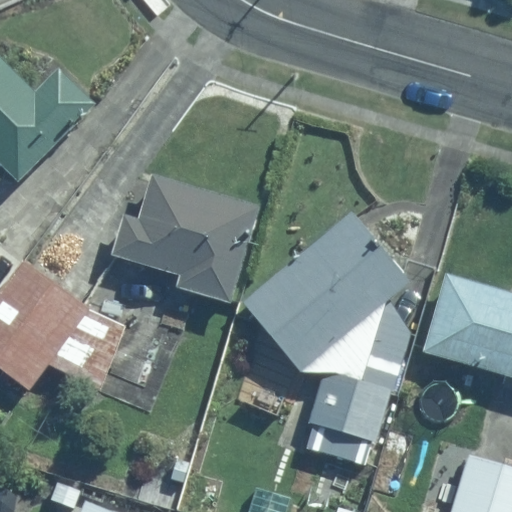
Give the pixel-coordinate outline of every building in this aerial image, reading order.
[(0,166),(20,187),(99,108),(61,70),(35,96),(0,60),(0,166)] [(259,209),(151,179),(137,226),(122,222),(111,262),(183,283),(181,292),(231,307),(259,209)] [(410,288),(355,214),(243,308),(301,378),(322,382),(309,422),(319,425),(310,451),(358,467),(366,441),(381,445),(420,327),(399,320),(410,288)] [(0,291),(24,259),(0,241),(0,291)] [(24,259),(0,291),(0,376),(29,398),(54,362),(95,392),(134,338),(24,259)] [(511,295),(449,277),(426,357),(511,381),(511,295)] [(127,451),(114,493),(174,510),(186,468),(127,451)] [(511,511),(511,466),(471,456),(456,511),(511,511)] [(109,511),(88,503),(84,511),(109,511)]
